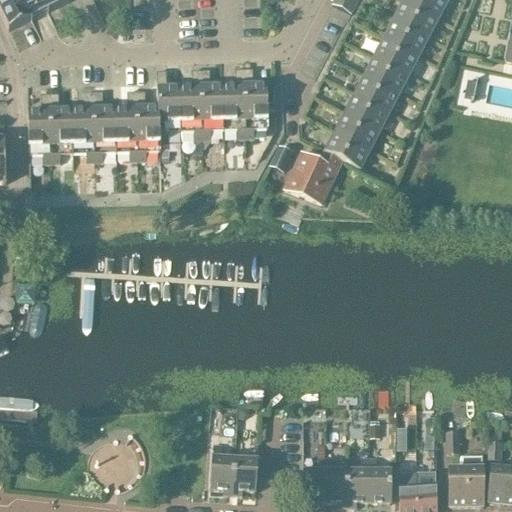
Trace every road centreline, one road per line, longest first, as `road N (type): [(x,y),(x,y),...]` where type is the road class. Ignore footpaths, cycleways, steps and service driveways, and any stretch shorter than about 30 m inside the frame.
road 1 (residential): [(100,56),(285,53),(310,0)]
road 2 (residential): [(12,62),(17,206),(0,206)]
